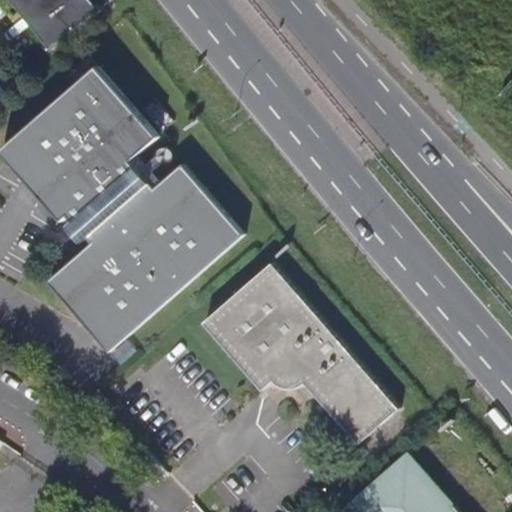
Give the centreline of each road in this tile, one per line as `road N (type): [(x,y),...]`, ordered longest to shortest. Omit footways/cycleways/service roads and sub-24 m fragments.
road 1 (primary): [(198,0),(485,336)]
road 2 (primary): [(452,191),(293,0)]
road 3 (secondary): [(0,403),(80,451),(150,511)]
